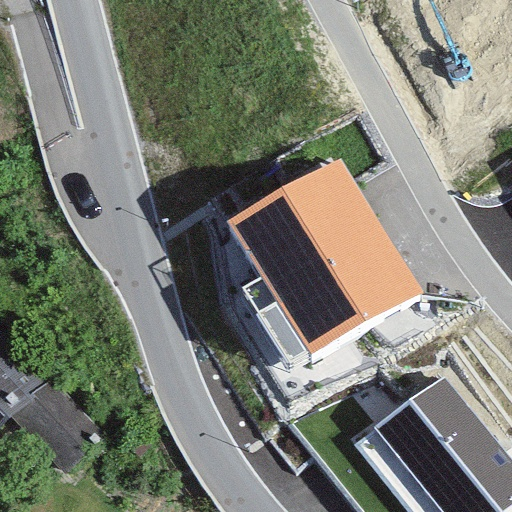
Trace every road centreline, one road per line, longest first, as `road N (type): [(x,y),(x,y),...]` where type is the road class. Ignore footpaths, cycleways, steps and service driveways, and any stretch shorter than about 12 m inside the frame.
road 1 (residential): [(252,511),(200,426),(155,321),(76,0)]
road 2 (residential): [(323,0),(442,225),(511,318)]
